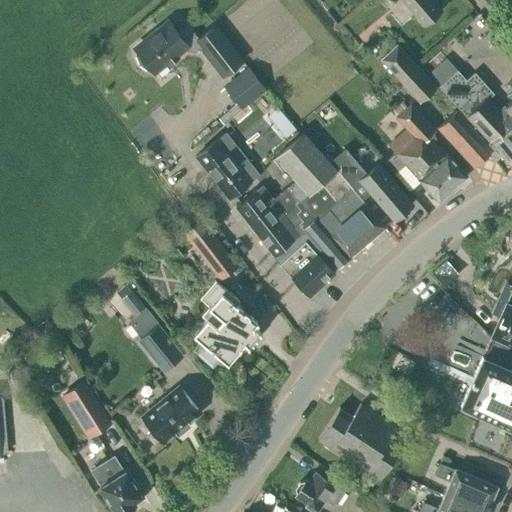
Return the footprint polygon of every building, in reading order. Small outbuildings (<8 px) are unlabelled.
[(401,0),(423,25),(440,10),(433,2),(435,0),(401,0)] [(177,34),(167,21),(158,29),(156,27),(147,35),(148,37),(134,48),(138,52),(135,54),(139,63),(146,69),(149,67),(153,71),(166,61),(168,64),(176,57),(174,54),(183,47),(186,50),(194,51),(200,47),(222,75),(241,60),(214,26),(197,38),(187,25),(177,34)] [(417,67),(396,44),(380,59),(401,82),(401,83),(419,102),(436,87),(417,67)] [(476,127),(474,129),(492,149),(488,154),(493,160),(511,144),(511,97),(501,107),(497,110),(486,98),(491,93),(473,73),(465,80),(438,51),(429,59),(427,61),(433,67),(427,73),(439,85),(438,86),(476,127)] [(253,61),(226,78),(243,103),(269,85),(253,61)] [(394,115),(412,136),(384,162),(407,190),(418,180),(437,200),(438,199),(442,198),(446,194),(447,191),(465,174),(431,133),(434,130),(409,104),(394,115)] [(492,149),(474,129),(456,109),(437,127),(473,167),(488,154),(492,149)] [(277,126),(285,135),(294,128),(286,118),(277,126)] [(217,184),(247,160),(225,132),(195,156),(217,184)] [(306,233),(335,267),(384,226),(365,203),(364,204),(351,189),(351,188),(335,169),(302,132),(274,157),(295,180),(272,199),(261,185),(234,206),(273,255),(276,252),(302,232),(306,233)] [(247,160),(217,184),(228,198),(258,174),(247,160)] [(361,177),(346,161),(337,169),(362,198),(369,192),(392,219),(411,203),(377,163),(361,177)] [(221,278),(237,266),(201,220),(185,232),(221,278)] [(331,270),(335,267),(306,233),(302,232),(276,252),(283,258),(278,263),(292,279),(306,294),(332,271),(331,270)] [(252,343),(257,337),(257,333),(258,331),(251,325),(255,321),(235,303),(238,300),(214,280),(199,297),(208,306),(200,315),(205,319),(192,333),(200,340),(194,347),(213,363),(218,356),(226,362),(243,342),(247,345),(248,343),(252,343)] [(511,304),(506,301),(511,287),(511,284),(504,281),(490,312),(499,316),(490,336),(490,337),(511,346),(511,304)] [(162,371),(183,354),(131,289),(119,298),(133,315),(126,320),(140,337),(137,339),(162,371)] [(511,428),(511,346),(490,337),(490,336),(487,335),(478,355),(481,356),(459,405),(511,428)] [(88,436),(108,422),(83,382),(62,395),(88,436)] [(177,434),(189,425),(186,422),(199,411),(178,385),(141,416),(161,442),(175,431),(177,434)] [(338,406),(317,438),(331,448),(336,440),(353,451),(370,463),(365,471),(379,480),(400,448),(387,439),(392,431),(395,427),(382,418),(368,439),(358,432),(372,411),(360,403),(351,416),(338,406)] [(123,471),(113,455),(90,470),(100,486),(98,487),(114,511),(122,511),(134,505),(132,502),(142,496),(125,470),(123,471)] [(443,494),(484,511),(496,486),(454,468),(439,462),(433,475),(448,481),(443,494)] [(333,485),(314,472),(308,481),(304,479),(294,494),(306,502),(304,506),(312,511),(313,511),(316,509),(317,510),(325,497),(335,504),(343,492),(333,485)] [(400,497),(407,482),(394,476),(387,491),(400,497)] [(376,511),(381,505),(362,492),(355,503),(368,511),(376,511)] [(484,511),(443,494),(437,508),(422,501),(417,511),(484,511)]
